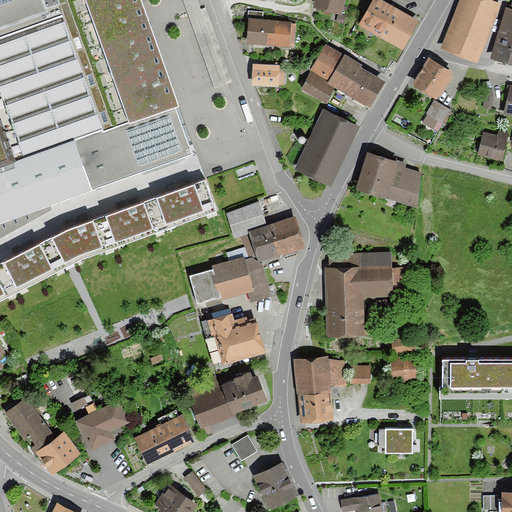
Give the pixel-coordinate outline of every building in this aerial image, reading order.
[(0,0),(0,50),(138,3),(137,0),(0,0)] [(319,0),(318,5),(338,11),(340,0),(319,0)] [(483,0),(467,0),(449,47),(472,56),(493,4),(483,0)] [(374,2),(363,20),(403,42),(413,24),(374,2)] [(0,107),(3,112),(156,54),(138,3),(0,50),(0,107)] [(249,38),(293,42),(295,26),(274,24),(274,20),(263,19),(263,12),(248,10),(248,18),(251,18),(249,38)] [(511,11),(511,12),(498,56),(511,60),(511,11)] [(326,47),(314,68),(341,84),(336,91),(363,107),(368,100),(369,100),(380,82),(358,69),(360,67),(326,47)] [(21,157),(0,164),(0,219),(197,151),(156,54),(3,112),(21,157)] [(435,94),(441,85),(444,87),(452,75),(448,73),(449,72),(430,60),(416,82),(435,94)] [(283,84),(283,69),(255,67),(255,82),(283,84)] [(310,75),(302,88),(324,100),(331,87),(310,75)] [(490,108),(492,95),(491,89),(487,90),(488,95),(487,101),(485,101),(484,107),(490,108)] [(449,109),(435,101),(427,113),(441,122),(441,121),(447,111),(449,109)] [(3,112),(0,107),(0,164),(21,157),(3,112)] [(327,181),(357,123),(325,107),(320,117),(324,119),(299,167),(327,181)] [(447,111),(441,121),(441,122),(446,124),(453,114),(447,111)] [(479,153),(502,158),(507,134),(498,132),(497,136),(484,133),(479,153)] [(392,161),(371,155),(361,187),(382,193),(392,161)] [(250,230),(268,224),(259,194),(270,190),(258,156),(214,171),(226,205),(221,207),(231,234),(250,230)] [(392,161),(382,193),(418,204),(420,178),(402,172),(404,165),(392,161)] [(213,204),(203,179),(154,197),(164,223),(213,204)] [(164,223),(154,197),(104,215),(113,241),(164,223)] [(72,225),(49,237),(62,262),(79,254),(113,241),(104,215),(72,225)] [(268,224),(250,230),(259,254),(280,247),(283,257),(297,252),(294,243),(302,240),(293,215),(268,224)] [(62,262),(49,237),(2,261),(14,285),(62,262)] [(196,302),(244,288),(252,300),(266,296),(260,268),(244,272),(242,261),(249,258),(242,240),(215,247),(211,263),(212,266),(188,272),(196,302)] [(332,268),(333,330),(358,330),(357,291),(390,289),(418,287),(417,272),(405,272),(405,271),(389,273),(389,256),(332,258),(332,268)] [(0,292),(14,285),(2,261),(0,261),(0,292)] [(203,323),(214,362),(218,361),(221,369),(236,364),(234,357),(261,349),(253,320),(247,322),(246,317),(231,321),(230,315),(203,323)] [(391,331),(395,351),(414,348),(412,338),(414,338),(413,329),(391,331)] [(511,356),(502,357),(502,391),(511,390),(511,356)] [(502,391),(502,357),(442,357),(442,391),(460,391),(460,387),(484,387),(484,391),(502,391)] [(322,358),(301,360),(306,416),(327,414),(324,382),(339,381),(339,383),(344,382),(343,370),(345,370),(344,360),(322,360),(322,358)] [(222,384),(232,410),(264,397),(256,376),(251,378),(249,371),(236,377),(236,378),(223,383),(222,384)] [(404,374),(374,374),(374,398),(404,398),(404,374)] [(222,384),(223,383),(221,380),(215,383),(216,387),(189,397),(199,423),(232,410),(222,384)] [(79,421),(92,446),(112,436),(108,429),(126,419),(117,402),(98,411),(90,394),(77,400),(80,406),(84,404),(90,415),(79,421)] [(39,451),(55,439),(26,399),(8,412),(37,452),(39,451)] [(139,440),(148,457),(190,437),(179,414),(169,419),(171,424),(139,440)] [(413,452),(413,427),(385,427),(385,452),(413,452)] [(55,439),(39,451),(52,469),(55,467),(56,467),(74,454),(65,442),(69,439),(64,433),(55,439)] [(247,437),(234,445),(242,458),(255,450),(247,437)] [(279,465),(256,475),(260,484),(259,484),(269,505),(272,503),(272,504),(293,494),(279,465)] [(196,497),(206,488),(193,470),(186,476),(193,486),(189,491),(196,497)] [(194,511),(200,502),(175,487),(160,511),(194,511)] [(381,511),(378,493),(342,500),(343,510),(361,507),(361,511),(381,511)] [(498,495),(483,495),(483,510),(498,510),(498,495)]
